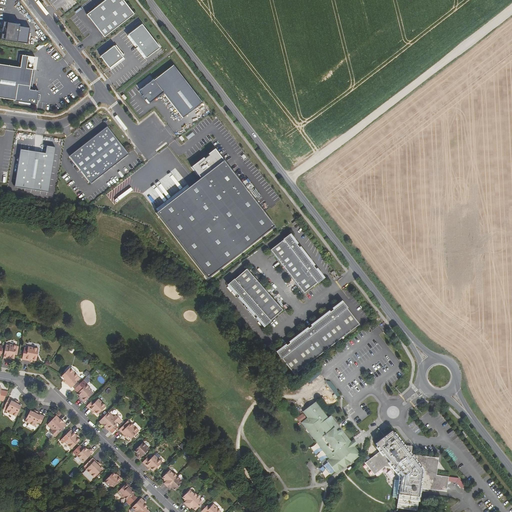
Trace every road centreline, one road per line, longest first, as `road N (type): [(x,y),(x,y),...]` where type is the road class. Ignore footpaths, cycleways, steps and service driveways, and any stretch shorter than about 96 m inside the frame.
road 1 (secondary): [(404,332),(147,0)]
road 2 (track): [(287,180),(511,10)]
road 3 (residential): [(174,511),(58,399),(0,375)]
